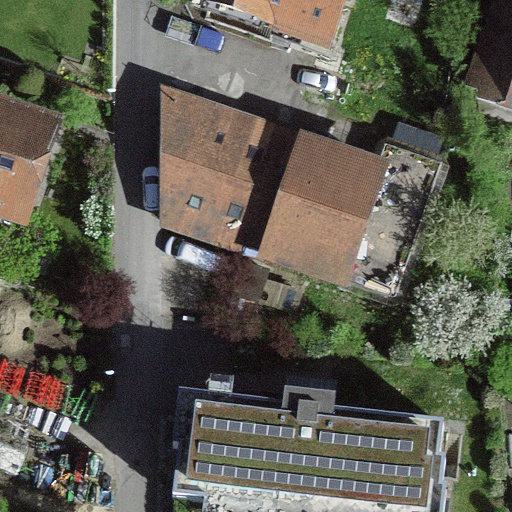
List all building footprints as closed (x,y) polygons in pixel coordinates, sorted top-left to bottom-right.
[(192,0),(192,1),(325,46),(340,0),(192,0)] [(511,0),(505,0),(490,46),(504,51),(489,96),(511,103),(511,0)] [(165,224),(265,258),(266,256),(395,300),(441,165),(385,146),(377,169),(346,159),(167,97),(165,224)] [(0,205),(20,212),(46,132),(10,120),(0,116),(0,205)] [(443,511),(446,490),(442,489),(445,461),(439,460),(443,426),(333,413),(335,400),(302,396),(285,394),(283,407),(179,395),(173,448),(178,449),(173,499),(252,508),(253,502),(278,505),(276,511),(316,511),(317,509),(340,511),(443,511)]
